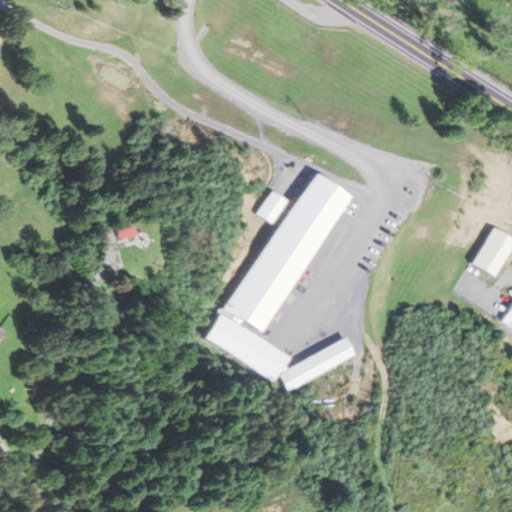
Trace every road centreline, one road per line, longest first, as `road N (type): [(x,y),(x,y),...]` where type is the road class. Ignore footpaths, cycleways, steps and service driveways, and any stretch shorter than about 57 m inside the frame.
road 1 (secondary): [(511,106),(341,0)]
road 2 (residential): [(27,477),(65,387),(83,304)]
